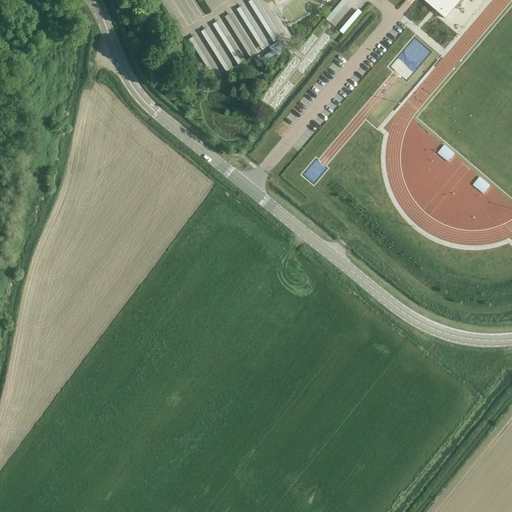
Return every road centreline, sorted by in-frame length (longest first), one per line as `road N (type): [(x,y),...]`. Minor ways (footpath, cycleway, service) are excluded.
road 1 (tertiary): [(511,340),(434,333),(305,237),(135,91),(93,0)]
road 2 (track): [(511,393),(416,511)]
